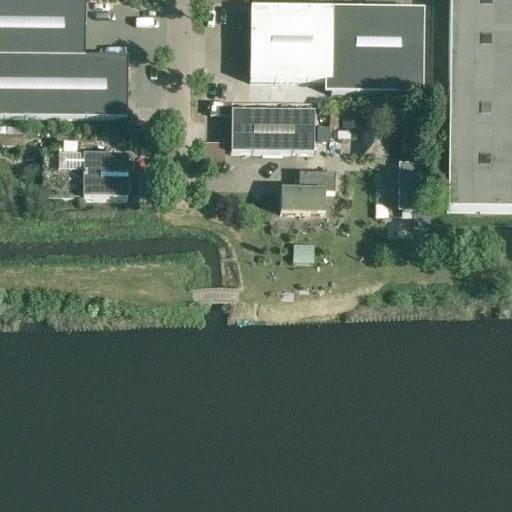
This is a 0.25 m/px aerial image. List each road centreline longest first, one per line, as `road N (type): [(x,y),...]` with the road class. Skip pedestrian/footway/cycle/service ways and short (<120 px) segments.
road 1 (track): [(511,271),(360,277),(192,299)]
road 2 (unclassified): [(177,187),(181,0)]
